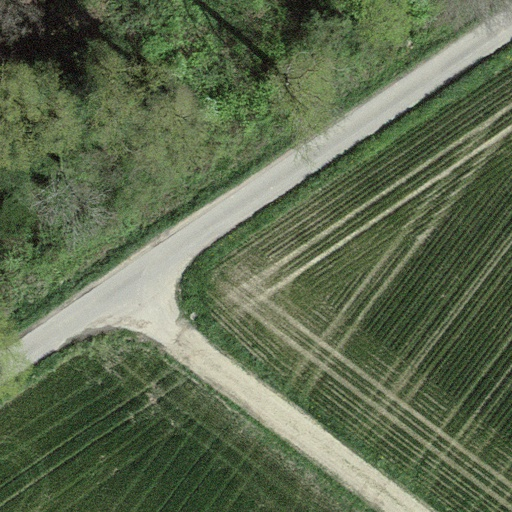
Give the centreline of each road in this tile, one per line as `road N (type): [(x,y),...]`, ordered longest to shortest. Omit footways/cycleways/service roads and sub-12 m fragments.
road 1 (residential): [(0,382),(511,26)]
road 2 (track): [(122,299),(403,511)]
